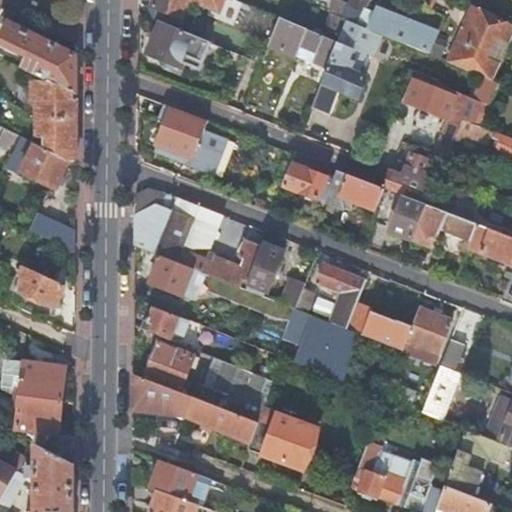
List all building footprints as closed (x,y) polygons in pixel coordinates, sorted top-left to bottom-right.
[(223,0),(156,0),(153,9),(158,10),(154,21),(162,25),(178,32),(190,0),(218,12),(223,0)] [(347,21),(356,24),(363,8),(366,0),(348,0),(341,18),(347,21)] [(356,24),(368,29),(375,13),(363,8),(356,24)] [(381,35),(428,54),(437,33),(377,8),(375,13),(368,29),(372,31),(381,35)] [(485,79),(491,81),(498,66),(487,61),(496,38),(509,44),(511,35),(511,27),(503,24),(503,23),(473,10),(471,15),(469,14),(464,26),(476,32),(466,55),(460,53),(455,66),(485,79)] [(339,43),(347,21),(341,18),(332,14),(321,36),(339,43)] [(50,15),(42,30),(78,47),(78,29),(50,15)] [(328,71),(339,43),(321,36),(281,19),(270,48),(328,71)] [(363,55),(372,31),(368,29),(356,24),(347,21),(339,43),(328,71),(322,86),(313,109),(331,116),(341,93),(343,95),(345,96),(348,98),(350,98),(353,98),(354,98),(360,101),(368,78),(360,75),(363,66),(351,62),(355,52),(363,55)] [(24,71),(45,82),(49,83),(69,92),(77,97),(78,63),(78,57),(10,24),(0,43),(30,60),(24,71)] [(197,39),(178,32),(162,25),(149,58),(165,64),(183,72),(186,64),(201,70),(212,45),(197,39)] [(476,32),(464,26),(458,40),(464,43),(460,53),(466,55),(476,32)] [(438,92),(440,86),(418,77),(415,82),(438,92)] [(489,107),(501,85),(491,81),(485,79),(476,101),(489,107)] [(38,104),(38,121),(77,123),(77,103),(69,102),(69,92),(49,83),(45,82),(34,83),(33,105),(38,104)] [(479,127),(489,107),(476,101),(440,86),(438,92),(415,82),(407,103),(451,121),(453,118),(463,122),(463,121),(479,127)] [(161,121),(166,123),(157,146),(160,147),(188,158),(185,166),(216,178),(229,141),(205,132),(209,122),(208,122),(166,107),(161,121)] [(454,142),(463,122),(453,118),(451,121),(443,137),(454,142)] [(45,150),(71,162),(77,162),(77,143),(77,123),(38,121),(37,139),(46,140),(45,150)] [(497,152),(511,157),(511,140),(496,135),(493,140),(500,142),(497,152)] [(454,143),(454,142),(443,137),(436,156),(446,161),(454,143)] [(45,150),(23,139),(17,148),(31,155),(21,174),(57,191),(71,162),(45,150)] [(188,158),(160,147),(157,155),(185,166),(188,158)] [(437,184),(438,180),(426,175),(430,162),(412,155),(408,165),(399,163),(395,174),(391,173),(384,190),(400,195),(404,197),(427,206),(437,184)] [(438,180),(444,166),(435,162),(430,162),(426,175),(438,180)] [(292,166),(284,186),(320,200),(328,179),(292,166)] [(384,190),(372,185),(338,171),(326,203),(339,208),(343,197),(377,210),(384,190)] [(481,201),(437,184),(427,206),(473,223),(481,201)] [(137,197),(137,217),(155,205),(194,218),(183,252),(192,255),(199,257),(207,260),(209,255),(223,218),(149,188),(137,197)] [(387,228),(400,195),(384,190),(377,210),(372,222),(387,228)] [(414,240),(427,206),(404,197),(391,232),(414,240)] [(136,237),(136,249),(161,258),(187,267),(192,255),(183,252),(194,218),(155,205),(137,217),(136,237)] [(473,223),(427,206),(414,240),(413,241),(431,248),(439,229),(471,242),(478,225),(473,223)] [(32,233),(76,252),(76,232),(65,233),(61,229),(39,219),(32,233)] [(511,238),(478,225),(471,242),(469,248),(511,265),(511,238)] [(257,265),(265,244),(252,239),(244,260),(257,265)] [(249,285),(248,287),(269,295),(285,252),(265,244),(257,265),(249,285)] [(192,255),(187,267),(194,270),(199,257),(192,255)] [(199,257),(194,270),(193,272),(245,292),(246,291),(248,287),(249,285),(244,283),(249,270),(209,255),(207,260),(199,257)] [(0,282),(10,261),(0,256),(0,282)] [(246,291),(245,292),(193,272),(194,270),(187,267),(161,258),(151,285),(183,297),(192,276),(201,279),(199,283),(209,286),(208,290),(269,314),(274,302),(246,291)] [(358,304),(366,282),(324,266),(317,285),(343,296),(331,324),(348,331),(358,304)] [(66,287),(25,268),(14,291),(55,310),(66,287)] [(295,310),(297,311),(304,291),(292,287),(285,306),(295,310)] [(330,299),(305,289),(304,291),(297,311),(314,317),(323,320),(330,299)] [(291,321),(295,310),(285,306),(274,302),(269,314),(291,321)] [(370,309),(358,304),(348,331),(361,335),(369,312),(370,309)] [(185,339),(190,323),(154,309),(150,320),(148,319),(144,330),(146,332),(172,342),(175,335),(185,339)] [(303,347),(314,317),(297,311),(295,310),(291,321),(283,339),(303,347)] [(452,322),(419,310),(412,328),(407,343),(404,351),(403,353),(436,365),(440,355),(452,322)] [(361,335),(404,351),(407,343),(412,328),(369,312),(361,335)] [(361,335),(348,331),(331,324),(323,320),(314,317),(303,347),(297,365),(343,383),(361,335)] [(466,346),(451,341),(441,368),(455,373),(466,346)] [(146,380),(182,394),(196,358),(160,343),(146,380)] [(260,424),(274,383),(261,377),(216,359),(204,388),(229,398),(226,405),(222,403),(219,408),(260,424)] [(7,361),(3,390),(16,396),(64,403),(69,370),(7,361)] [(261,377),(274,383),(278,373),(264,368),(261,377)] [(455,373),(441,368),(422,414),(442,422),(460,374),(455,373)] [(187,419),(188,418),(195,399),(182,394),(146,380),(135,376),(134,413),(165,413),(187,419)] [(418,394),(392,384),(386,399),(411,410),(418,394)] [(64,403),(16,396),(14,404),(20,404),(17,429),(20,432),(59,438),(64,403)] [(188,418),(253,443),(260,424),(219,408),(195,399),(188,418)] [(511,449),(511,448),(511,403),(502,399),(490,430),(497,433),(496,436),(489,433),(487,439),(511,449)] [(253,443),(250,452),(305,473),(320,432),(278,416),(274,429),(260,424),(253,443)] [(487,439),(467,431),(456,462),(473,469),(484,472),(489,459),(506,465),(511,449),(487,439)] [(46,440),(44,450),(73,466),(74,444),(46,440)] [(383,448),(370,444),(353,490),(414,511),(437,511),(444,494),(430,489),(426,501),(416,497),(421,482),(431,486),(438,466),(423,460),(421,464),(416,462),(414,465),(382,453),(383,448)] [(36,511),(72,511),(73,487),(73,466),(44,450),(37,447),(37,468),(26,468),(25,478),(26,480),(34,479),(33,483),(34,486),(37,486),(36,511)] [(474,499),(484,472),(473,469),(456,462),(446,488),(464,495),(474,499)] [(0,463),(0,499),(2,501),(17,473),(0,463)] [(204,509),(214,482),(169,466),(162,463),(153,491),(160,493),(199,507),(204,509)] [(25,478),(17,473),(2,501),(0,504),(0,511),(1,511),(7,511),(26,480),(25,478)] [(464,495),(446,488),(444,494),(437,511),(489,511),(492,505),(482,501),(474,499),(464,495)] [(197,511),(199,507),(160,493),(159,496),(155,496),(152,504),(155,507),(153,511),(197,511)]
